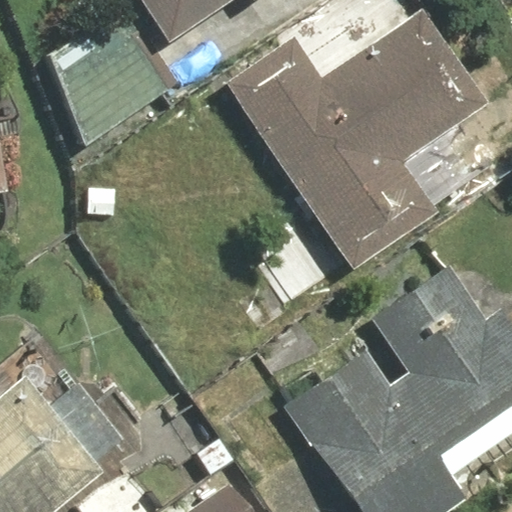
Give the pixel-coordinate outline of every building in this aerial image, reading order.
[(138,0),(161,35),(215,0),(138,0)] [(205,80),(334,272),(420,216),(387,166),(477,106),(411,8),(305,78),(276,33),(205,80)] [(131,217),(91,244),(121,290),(162,262),(131,217)] [(369,339),(269,406),(341,511),(417,511),(511,448),(511,302),(475,328),(434,268),(357,320),(369,339)] [(48,511),(103,468),(23,370),(0,388),(0,511),(48,511)] [(227,511),(205,484),(169,511),(227,511)]
